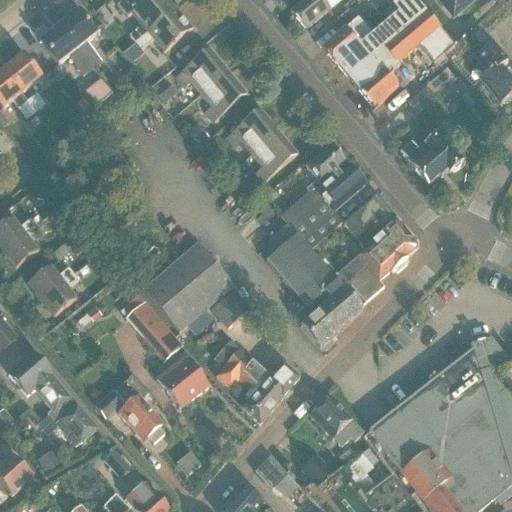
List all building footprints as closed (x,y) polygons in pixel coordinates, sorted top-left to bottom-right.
[(146,0),(127,0),(116,9),(126,21),(131,17),(141,29),(128,39),(134,47),(165,21),(175,12),(164,0),(149,0),(148,2),(146,0)] [(301,0),(304,3),(289,16),(305,34),(328,14),(321,6),(327,0),(301,0)] [(344,32),(321,52),(372,113),(397,92),(384,78),(389,74),(391,76),(398,70),(396,67),(417,49),(438,31),(411,0),(404,0),(391,11),(396,17),(372,37),(359,49),(344,32)] [(386,0),(394,9),(404,0),(386,0)] [(435,0),(452,19),(475,0),(486,0),(493,7),(501,0),(435,0)] [(135,47),(122,58),(130,67),(142,57),(140,54),(153,43),(162,55),(162,56),(191,32),(175,12),(165,21),(134,47),(135,47)] [(91,72),(100,64),(85,47),(95,39),(77,15),(58,30),(91,72)] [(358,20),(344,32),(359,49),(372,37),(358,20)] [(82,79),(91,72),(58,30),(39,46),(58,69),(68,61),(74,69),(82,79)] [(438,31),(417,49),(434,69),(455,51),(438,31)] [(511,98),(511,85),(501,71),(508,66),(492,47),(474,62),(487,77),(478,84),(499,109),(501,107),(506,107),(510,104),(510,100),(511,98)] [(189,86),(200,99),(227,76),(209,54),(175,82),(183,91),(189,86)] [(21,60),(2,75),(21,98),(40,83),(21,60)] [(445,74),(440,78),(448,88),(453,84),(445,74)] [(27,106),(21,98),(2,75),(0,76),(0,110),(2,113),(12,105),(26,123),(34,133),(44,126),(36,116),(35,116),(27,106)] [(227,76),(200,99),(211,112),(204,117),(212,126),(245,98),(227,76)] [(112,98),(100,82),(83,95),(96,111),(112,98)] [(176,97),(166,85),(154,95),(163,107),(176,97)] [(417,118),(435,102),(425,90),(407,107),(417,118)] [(36,99),(27,106),(35,116),(36,116),(44,109),(36,99)] [(83,102),(75,108),(84,120),(92,113),(83,102)] [(8,125),(0,115),(0,129),(1,131),(8,125)] [(240,147),(251,159),(278,137),(259,115),(226,143),(234,152),(240,147)] [(208,142),(202,135),(192,143),(198,150),(208,142)] [(459,167),(462,165),(438,136),(417,154),(411,146),(405,151),(403,149),(397,153),(399,156),(406,164),(412,171),(427,188),(438,179),(440,181),(446,175),(448,177),(451,174),(455,175),(459,171),(459,167)] [(278,137),(251,159),(261,172),(255,177),(263,186),(296,159),(278,137)] [(48,149),(47,162),(60,163),(60,149),(48,149)] [(311,200),(346,171),(344,168),(345,167),(330,150),(305,172),(316,184),(305,193),(308,196),(311,200)] [(235,172),(230,166),(221,173),(226,180),(235,172)] [(311,200),(308,196),(280,221),(286,229),(287,228),(308,254),(341,226),(333,216),(364,189),(347,170),(346,171),(311,200)] [(227,224),(241,216),(229,196),(215,205),(227,224)] [(338,277),(354,295),(364,307),(383,291),(378,285),(391,274),(392,275),(394,273),(396,276),(406,267),(404,265),(406,263),(404,261),(413,253),(414,247),(374,200),(372,202),(373,202),(343,229),(363,252),(368,247),(370,249),(338,277)] [(41,225),(34,230),(40,236),(42,239),(38,242),(49,256),(75,237),(57,213),(41,225)] [(36,218),(29,223),(34,230),(41,225),(36,218)] [(0,252),(2,255),(34,230),(29,223),(19,231),(11,221),(0,230),(0,252)] [(287,228),(286,229),(267,245),(276,256),(265,265),(305,311),(293,321),(300,329),(299,329),(319,352),(361,315),(308,254),(287,228)] [(40,236),(34,230),(2,255),(15,272),(37,254),(29,244),(40,236)] [(70,256),(63,248),(51,258),(57,266),(70,256)] [(204,315),(233,291),(196,248),(142,295),(178,337),(186,331),(204,315)] [(40,304),(73,278),(67,272),(57,280),(49,270),(28,287),(40,304)] [(78,285),(73,278),(40,304),(53,320),(75,303),(68,293),(78,285)] [(210,315),(227,335),(250,315),(233,296),(210,315)] [(163,366),(182,350),(143,306),(124,323),(163,366)] [(101,320),(94,311),(85,317),(92,326),(101,320)] [(204,315),(186,331),(193,340),(212,324),(204,315)] [(0,355),(17,341),(1,322),(0,323),(0,355)] [(275,364),(283,355),(268,342),(260,351),(275,364)] [(491,344),(469,349),(471,355),(367,436),(426,511),(483,511),(511,490),(511,406),(490,379),(511,361),(511,360),(507,364),(491,344)] [(239,354),(224,371),(215,382),(230,395),(239,385),(249,394),(244,400),(249,404),(242,413),(259,429),(282,402),(282,401),(298,382),(281,367),(269,381),(239,354)] [(26,400),(33,394),(33,393),(50,379),(51,378),(33,357),(8,379),(26,400)] [(179,412),(207,390),(188,366),(160,388),(179,412)] [(511,367),(498,378),(511,396),(511,367)] [(33,393),(33,394),(51,415),(38,426),(44,432),(52,425),(55,428),(65,420),(64,419),(58,411),(70,401),(50,379),(33,393)] [(125,387),(137,401),(118,418),(135,438),(139,434),(146,442),(153,449),(164,439),(158,432),(161,428),(141,405),(149,397),(133,379),(125,387)] [(123,408),(111,395),(93,411),(105,424),(123,408)] [(353,445),(360,439),(362,437),(328,403),(309,421),(331,443),(332,442),(341,451),(350,442),(353,445)] [(65,420),(55,428),(75,451),(96,433),(76,409),(64,419),(65,420)] [(14,426),(3,413),(0,415),(0,426),(6,433),(14,426)] [(352,480),(348,483),(352,488),(372,472),(370,470),(378,463),(369,451),(360,458),(344,471),(352,480)] [(51,455),(36,464),(45,479),(60,470),(51,455)] [(131,474),(114,456),(103,466),(120,484),(131,474)] [(0,487),(11,501),(32,482),(11,459),(0,468),(0,487)] [(332,477),(316,460),(300,475),(315,492),(332,477)] [(272,493),(286,478),(270,461),(255,476),(272,493)] [(370,511),(363,502),(352,488),(348,483),(341,473),(315,495),(311,490),(303,497),(316,511),(370,511)] [(370,511),(415,511),(391,479),(380,488),(363,502),(370,511)] [(165,511),(145,488),(138,494),(126,504),(132,511),(165,511)] [(268,511),(262,507),(263,507),(242,489),(221,511),(268,511)] [(125,511),(118,504),(114,501),(103,511),(125,511)]
